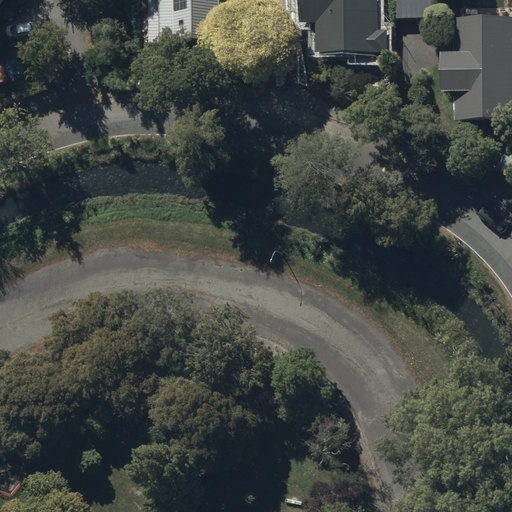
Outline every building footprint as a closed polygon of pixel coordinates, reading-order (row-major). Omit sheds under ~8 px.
[(0,0),(0,20),(11,0),(0,0)] [(221,0),(160,0),(162,38),(222,37),(221,0)] [(315,52),(387,52),(387,30),(377,30),(376,0),(298,0),(299,23),(314,23),(315,52)] [(436,20),(435,0),(395,0),(396,20),(436,20)] [(511,124),(511,7),(461,8),(461,22),(456,22),(456,57),(443,57),(444,97),(456,97),(457,125),(511,124)]
